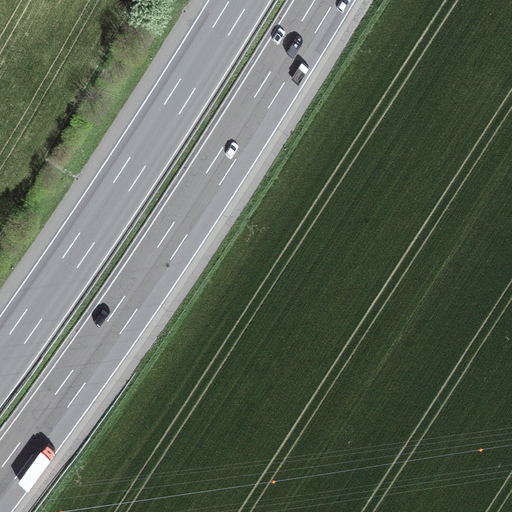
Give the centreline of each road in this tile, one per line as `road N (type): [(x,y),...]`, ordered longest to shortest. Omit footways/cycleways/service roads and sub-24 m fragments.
road 1 (motorway): [(0,484),(176,234),(323,0)]
road 2 (motorway): [(239,0),(0,363)]
